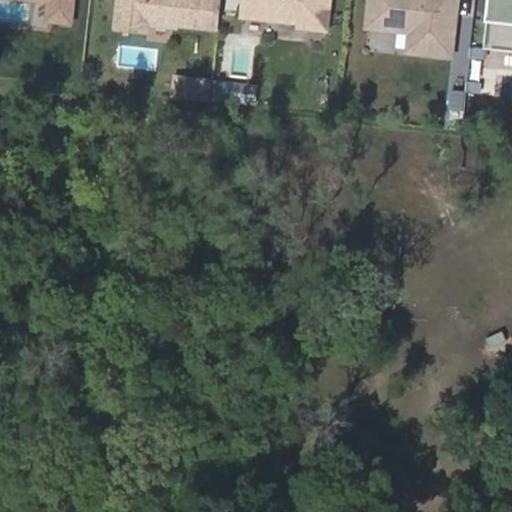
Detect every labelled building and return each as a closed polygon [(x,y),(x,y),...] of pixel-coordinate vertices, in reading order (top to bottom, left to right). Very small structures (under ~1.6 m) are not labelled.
[(68,18),(70,0),(47,0),(45,16),(68,18)] [(113,0),(111,23),(142,27),(143,17),(199,23),(201,0),(113,0)] [(216,0),(201,0),(199,23),(214,24),(216,0)] [(326,0),(240,0),(238,16),(292,21),(292,26),(323,29),(326,0)] [(446,52),(451,0),(363,0),(363,8),(393,11),(391,27),(404,29),(402,48),(446,52)] [(511,0),(486,0),(483,40),(511,43),(511,0)] [(188,95),(190,76),(170,74),(168,93),(188,95)] [(188,95),(208,97),(210,78),(190,76),(188,95)]
